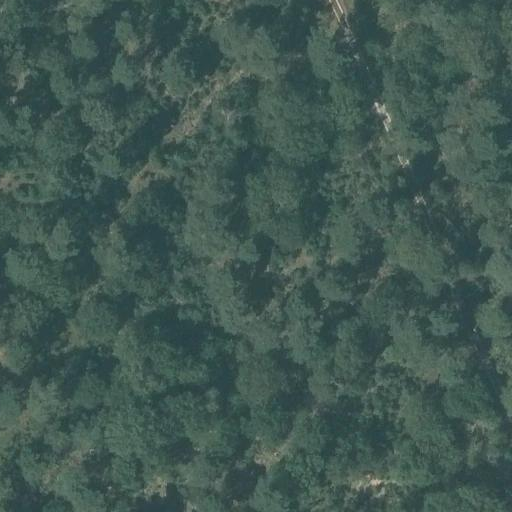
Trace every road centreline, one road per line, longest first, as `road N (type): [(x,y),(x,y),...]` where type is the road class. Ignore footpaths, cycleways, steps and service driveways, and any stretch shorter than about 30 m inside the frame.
road 1 (track): [(305,0),(241,50),(134,213),(0,460)]
road 2 (track): [(332,0),(511,412)]
